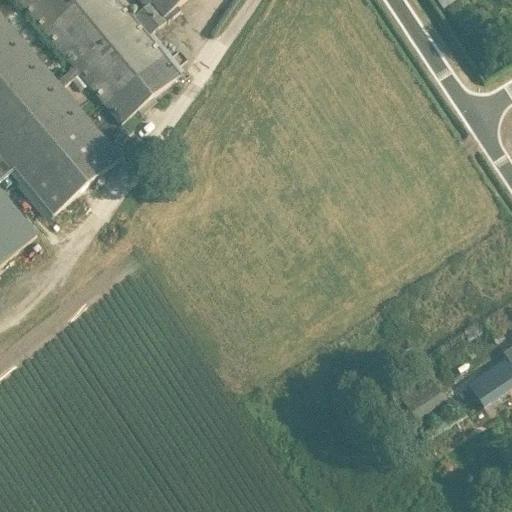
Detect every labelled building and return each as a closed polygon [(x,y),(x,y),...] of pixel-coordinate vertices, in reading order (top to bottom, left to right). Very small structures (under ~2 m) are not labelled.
[(122,163),(106,143),(63,92),(79,79),(105,109),(119,127),(136,113),(152,100),(174,81),(179,77),(164,60),(148,40),(152,37),(167,24),(179,14),(176,10),(187,0),(133,0),(134,1),(143,12),(131,23),(122,12),(111,0),(13,0),(24,12),(73,71),(57,85),(0,17),(0,269),(37,238),(0,193),(0,184),(11,176),(50,223),(76,201),(122,163)] [(434,0),(444,14),(458,5),(453,0),(434,0)] [(511,372),(506,364),(468,389),(457,398),(472,422),(484,413),(485,414),(511,395),(511,372)] [(407,428),(445,407),(432,385),(394,405),(407,428)] [(428,444),(467,418),(459,407),(420,433),(428,444)]
